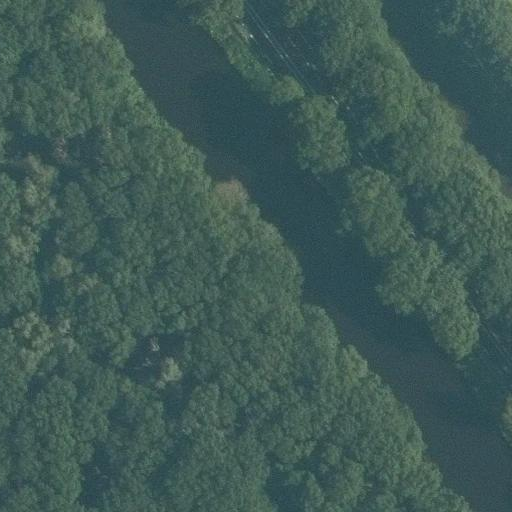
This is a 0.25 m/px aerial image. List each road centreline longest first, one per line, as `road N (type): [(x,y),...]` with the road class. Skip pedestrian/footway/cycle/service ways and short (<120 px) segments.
road 1 (track): [(13,0),(389,511)]
road 2 (primary): [(511,364),(240,0)]
